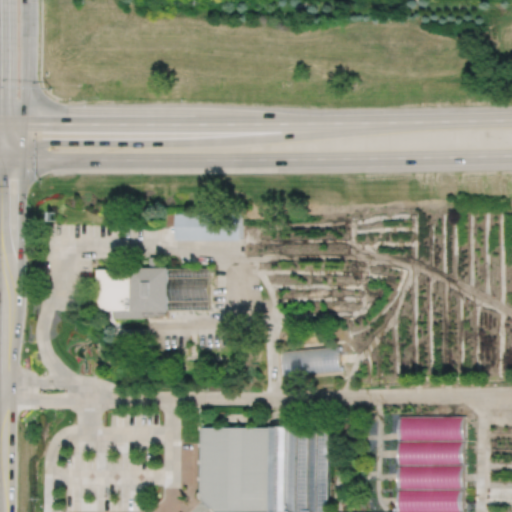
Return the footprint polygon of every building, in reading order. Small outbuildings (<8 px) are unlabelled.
[(175,212),(175,239),(241,239),(241,212),(175,212)] [(96,268),(209,268),(209,310),(146,310),(146,318),(117,318),(117,309),(96,309),(96,268)] [(280,351),(283,379),(341,374),(338,345),(280,351)] [(401,511),(401,416),(465,416),(465,511),(401,511)] [(201,427),(201,497),(214,508),(214,511),(250,511),(270,511),(270,427),(201,427)] [(329,511),(329,427),(270,427),(270,511),(250,511),(329,511)]
